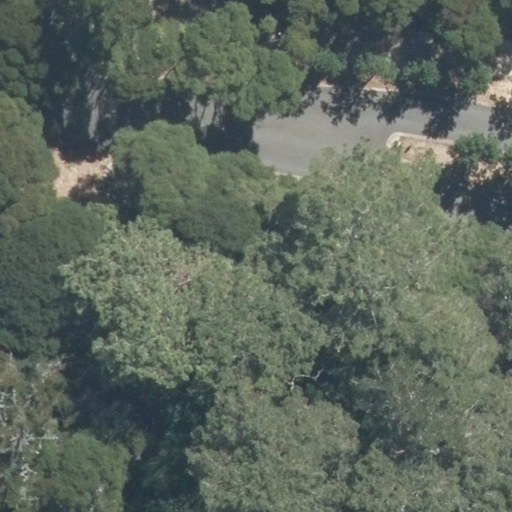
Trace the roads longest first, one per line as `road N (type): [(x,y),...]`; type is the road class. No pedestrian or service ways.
road 1 (residential): [(511,235),(225,113)]
road 2 (residential): [(225,113),(343,109),(511,129)]
road 3 (residential): [(225,113),(0,71)]
